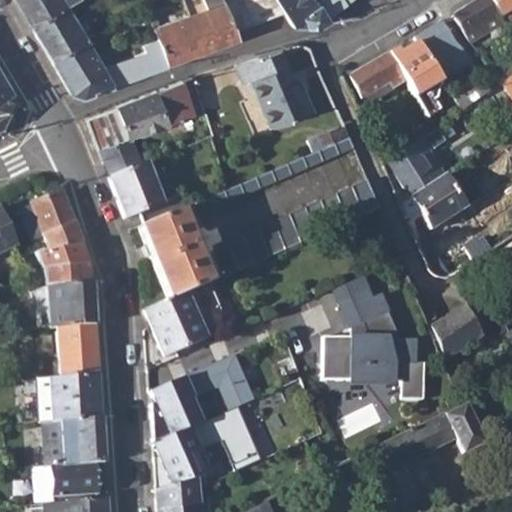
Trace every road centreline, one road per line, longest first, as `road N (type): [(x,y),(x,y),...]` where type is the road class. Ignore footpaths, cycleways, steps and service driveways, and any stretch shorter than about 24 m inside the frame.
road 1 (residential): [(60,137),(109,266),(127,511)]
road 2 (residential): [(317,45),(434,303),(458,290)]
road 3 (residential): [(53,122),(269,39),(317,45)]
